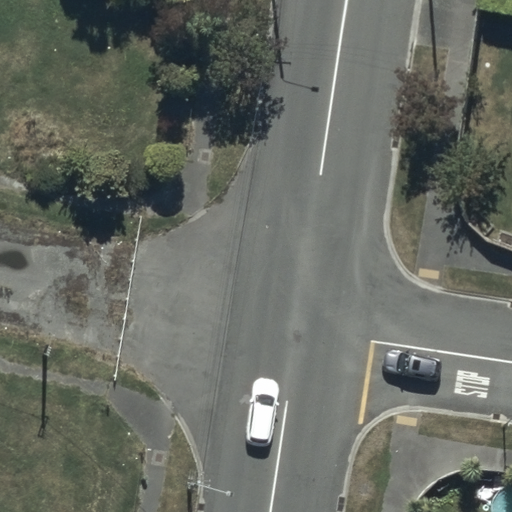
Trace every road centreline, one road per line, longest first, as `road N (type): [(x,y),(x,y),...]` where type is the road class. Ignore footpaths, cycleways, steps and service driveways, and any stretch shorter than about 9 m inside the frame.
road 1 (tertiary): [(348,0),(301,325)]
road 2 (track): [(0,257),(301,325)]
road 3 (residential): [(301,325),(511,358)]
road 4 (tertiary): [(301,325),(273,511)]
